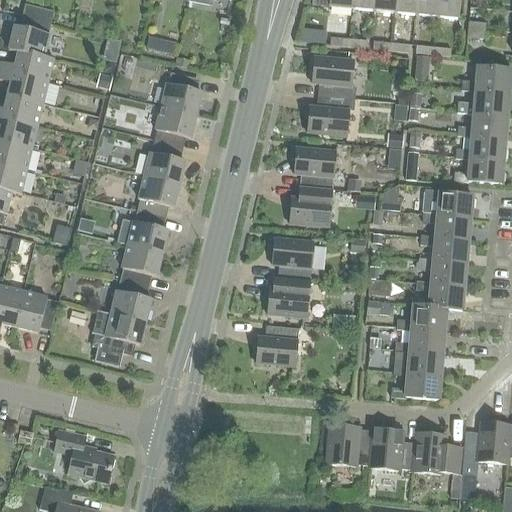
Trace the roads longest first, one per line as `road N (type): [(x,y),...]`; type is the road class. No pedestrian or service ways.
road 1 (tertiary): [(197,323),(265,41)]
road 2 (residential): [(0,389),(147,425)]
